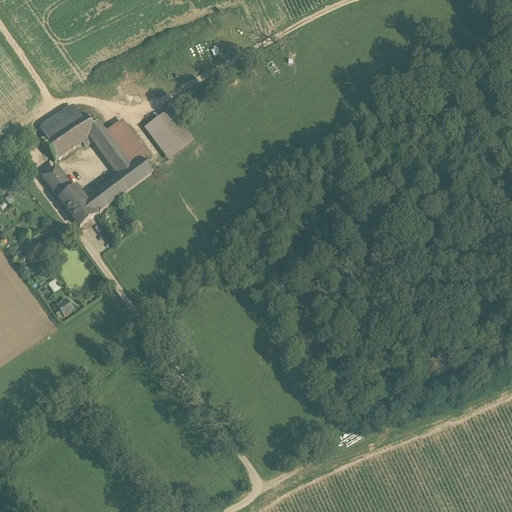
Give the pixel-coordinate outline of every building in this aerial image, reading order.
[(137,7),(132,0),(116,0),(114,1),(123,16),(137,7)] [(72,110),(42,129),(48,138),(78,119),(72,110)] [(100,124),(91,110),(83,115),(92,129),(100,124)] [(167,163),(193,145),(171,114),(145,132),(167,163)] [(48,138),(41,143),(55,163),(91,139),(91,138),(96,135),(92,129),(83,115),(78,119),(48,138)] [(121,124),(106,136),(130,169),(141,162),(146,158),(121,124)] [(106,136),(102,131),(96,135),(91,138),(91,139),(118,175),(120,177),(130,169),(106,136)] [(117,179),(85,204),(95,218),(151,175),(141,162),(130,169),(120,177),(117,179)] [(72,193),(58,173),(53,171),(42,179),(59,202),(72,193)] [(6,188),(1,192),(6,198),(11,194),(6,188)] [(85,204),(80,207),(75,200),(77,199),(78,200),(81,198),(75,190),(72,193),(59,202),(79,229),(95,218),(85,204)] [(12,195),(5,199),(8,205),(15,201),(12,195)] [(47,286),(54,294),(61,289),(55,280),(47,286)] [(66,302),(57,309),(63,318),(73,311),(66,302)]
